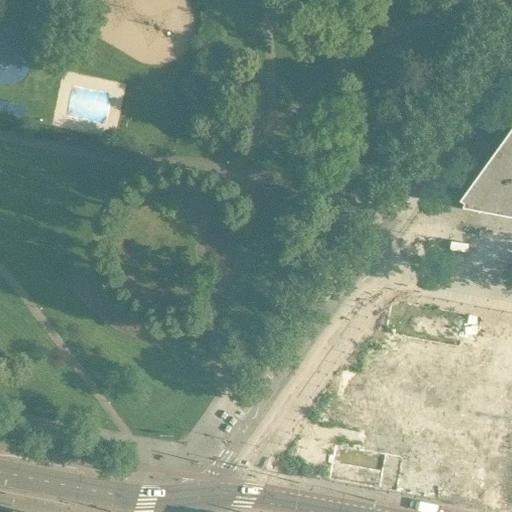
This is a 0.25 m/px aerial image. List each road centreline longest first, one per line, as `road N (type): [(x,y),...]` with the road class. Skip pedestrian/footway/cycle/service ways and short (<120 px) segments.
road 1 (tertiary): [(202,495),(374,257)]
road 2 (tertiary): [(374,257),(392,219),(511,61)]
road 3 (tertiary): [(0,474),(133,496),(202,495)]
road 4 (tertiary): [(202,495),(255,493),(357,511)]
